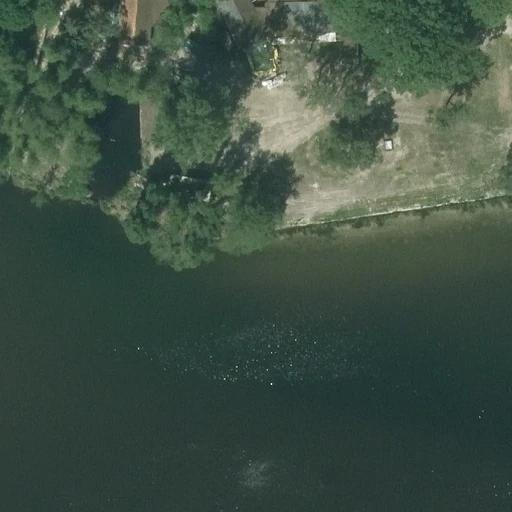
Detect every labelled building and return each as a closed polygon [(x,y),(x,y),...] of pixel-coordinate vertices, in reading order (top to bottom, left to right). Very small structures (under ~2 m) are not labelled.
[(87,0),(91,17),(109,13),(106,0),(87,0)] [(121,0),(118,45),(146,46),(149,0),(121,0)] [(223,0),(217,0),(240,49),(245,47),(223,0)] [(223,0),(245,47),(266,38),(264,34),(253,9),(248,0),(223,0)] [(334,32),(333,1),(332,0),(267,0),(268,4),(269,4),(270,8),(253,9),(264,34),(275,34),(334,32)] [(341,39),(342,58),(356,58),(356,39),(341,39)] [(172,89),(140,88),(139,139),(172,140),(172,89)] [(393,138),(370,141),(372,158),(394,156),(393,138)] [(211,182),(168,174),(162,207),(186,211),(188,198),(207,202),(211,182)]
